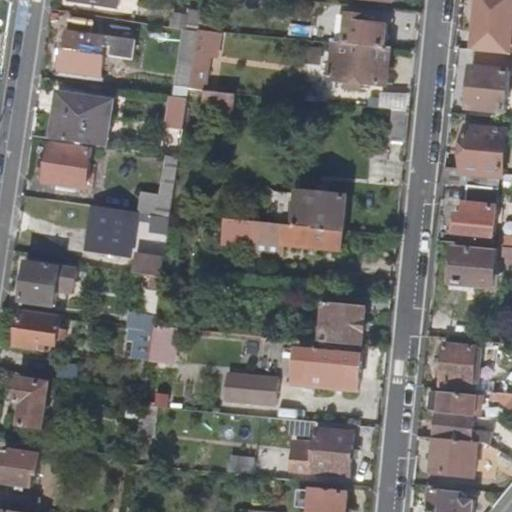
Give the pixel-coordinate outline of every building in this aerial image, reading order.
[(511,0),(479,0),(476,33),(511,36),(511,0)] [(349,16),(339,15),(336,43),(337,44),(388,49),(390,26),(368,23),(368,16),(349,14),(349,16)] [(95,21),(71,17),(68,33),(62,71),(102,77),(107,47),(114,47),(112,56),(134,60),(137,43),(93,37),(95,21)] [(199,32),(185,30),(175,100),(189,103),(189,99),(191,89),(199,32)] [(222,32),(199,30),(199,32),(191,89),(205,91),(206,91),(210,54),(218,56),(222,32)] [(388,49),(337,44),(333,79),(388,85),(391,49),(388,49)] [(511,68),(511,53),(479,51),(478,68),(473,68),(468,109),(507,114),(511,72),(511,68)] [(205,91),(191,89),(189,99),(204,101),(205,91)] [(206,91),(205,91),(204,101),(202,111),(235,116),(237,94),(206,91)] [(116,100),(59,92),(52,139),(109,147),(116,100)] [(413,95),(382,93),(380,107),(394,109),(411,110),(413,95)] [(175,100),(169,156),(181,158),(189,103),(175,100)] [(411,110),(394,109),(393,123),(391,123),(389,141),(409,143),(411,110)] [(509,132),(467,128),(462,170),(444,169),(442,184),(493,189),(494,178),(504,178),(509,132)] [(93,151),(51,145),(45,182),(87,189),(93,151)] [(181,158),(169,156),(162,196),(144,193),(139,213),(141,214),(154,216),(172,219),(173,215),(181,158)] [(349,196),(299,191),(299,194),(296,227),(345,231),(349,196)] [(499,208),(465,205),(465,209),(464,216),(457,215),(455,234),(463,235),(463,245),(495,248),(499,208)] [(139,213),(95,206),(88,250),(134,257),(141,214),(139,213)] [(172,219),(154,216),(151,232),(170,235),(172,219)] [(344,252),(345,231),(296,227),(256,223),(228,220),(225,245),(253,248),(253,254),(285,258),(287,246),(344,252)] [(511,249),(495,248),(463,245),(462,251),(455,250),(451,284),(476,286),(496,288),(498,263),(511,264),(511,249)] [(166,260),(136,256),(133,273),(153,276),(163,278),(166,260)] [(77,270),(29,263),(23,302),(56,307),(58,292),(59,286),(75,288),(77,270)] [(163,278),(153,276),(152,289),(162,290),(163,278)] [(171,278),(163,278),(162,290),(158,317),(156,327),(163,328),(171,278)] [(476,286),(451,284),(451,291),(476,293),(476,286)] [(362,306),(327,302),(324,337),(299,335),(299,341),(364,346),(367,312),(391,314),(393,301),(363,298),(362,306)] [(158,317),(134,312),(130,328),(133,328),(156,332),(156,327),(158,317)] [(61,318),(21,313),(16,346),(44,350),(45,344),(57,346),(58,339),(60,329),(61,318)] [(163,328),(156,327),(156,332),(154,345),(152,359),(151,361),(162,363),(168,328),(163,328)] [(156,332),(133,328),(131,342),(138,343),(154,345),(156,332)] [(67,330),(60,329),(58,339),(66,341),(67,330)] [(154,345),(138,343),(136,357),(152,359),(154,345)] [(478,349),(446,346),(441,389),(473,392),(478,349)] [(363,357),(320,353),(316,386),(360,391),(363,357)] [(280,379),(229,375),(225,401),(278,406),(280,379)] [(51,384),(21,379),(17,402),(24,403),(21,425),(45,428),(51,384)] [(432,413),(439,414),(475,418),(477,397),(440,393),(435,392),(432,394),(430,409),(432,413)] [(160,408),(145,406),(141,436),(156,438),(160,408)] [(439,414),(436,439),(473,443),(479,443),(487,444),(492,447),(494,433),(474,432),(475,418),(439,414)] [(355,433),(318,430),(317,443),(297,441),(294,470),(351,476),(355,433)] [(473,443),(436,439),(432,474),(476,478),(479,443),(473,443)] [(43,454),(5,449),(0,483),(0,484),(35,489),(37,475),(40,475),(43,454)] [(256,459),(233,456),(231,471),(255,474),(256,459)] [(313,490),(300,490),(298,508),(311,510),(311,511),(348,511),(350,494),(313,490)] [(462,496),(431,491),(428,511),(473,511),(474,503),(461,501),(462,496)]
